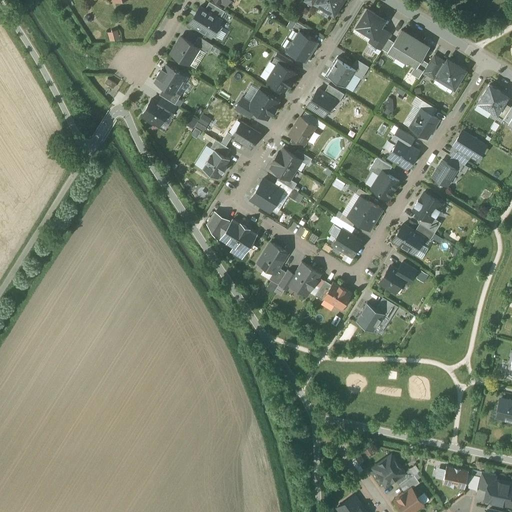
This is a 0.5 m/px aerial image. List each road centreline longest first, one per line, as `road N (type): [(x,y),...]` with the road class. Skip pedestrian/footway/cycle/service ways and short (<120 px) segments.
road 1 (residential): [(357,0),(237,202),(343,274),(360,270),(485,63)]
road 2 (residential): [(89,152),(0,296)]
road 3 (residential): [(382,0),(485,63)]
